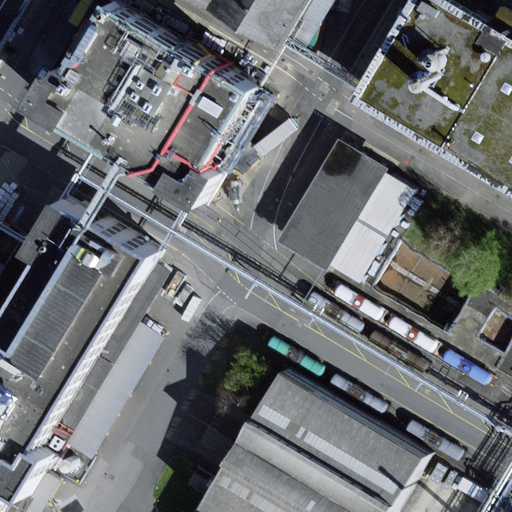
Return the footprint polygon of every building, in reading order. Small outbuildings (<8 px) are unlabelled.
[(0,0),(0,54),(32,0),(0,0)] [(313,0),(216,0),(287,43),(313,0)] [(368,79),(414,0),(391,0),(351,69),(368,79)] [(511,31),(460,0),(428,0),(373,91),(511,175),(511,31)] [(265,100),(118,5),(59,96),(206,191),(265,100)] [(370,139),(293,241),(358,290),(435,188),(370,139)] [(137,219),(88,189),(0,337),(0,511),(28,511),(187,248),(137,219)] [(451,337),(474,348),(492,310),(511,319),(511,297),(478,281),(451,337)] [(407,511),(443,448),(299,368),(218,511),(407,511)]
